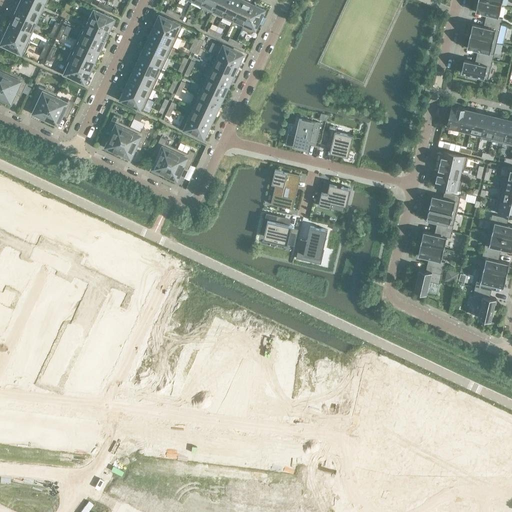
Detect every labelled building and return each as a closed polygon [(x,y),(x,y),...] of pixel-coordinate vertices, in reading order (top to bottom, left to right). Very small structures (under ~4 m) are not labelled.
[(47,1),(45,0),(21,0),(21,1),(40,10),(45,0),(47,1)] [(212,12),(217,0),(204,0),(201,7),(212,12)] [(222,17),(229,0),(217,0),(212,12),(222,17)] [(232,22),(242,0),(229,0),(222,17),(232,22)] [(242,28),(252,6),(248,4),(249,3),(243,0),(242,0),(232,22),(233,22),(234,20),(243,25),(241,28),(242,28)] [(499,17),(501,5),(481,0),(477,0),(475,11),(489,15),(488,21),(501,24),(502,18),(499,17)] [(40,10),(21,1),(17,12),(36,20),(40,10)] [(266,17),(261,15),(264,10),(257,6),(256,8),(252,6),(242,28),(252,33),(254,28),(255,28),(258,23),(262,25),(266,17)] [(93,9),(88,20),(109,30),(114,19),(93,9)] [(36,20),(17,12),(12,22),(31,31),(36,20)] [(177,36),(182,25),(160,15),(157,22),(158,22),(156,27),(177,36)] [(104,40),(109,30),(88,20),(87,20),(89,21),(85,31),(81,29),(104,40)] [(497,42),(501,24),(488,21),(486,26),(472,23),(469,35),(497,42)] [(26,41),(31,31),(12,22),(7,32),(30,43),(30,42),(26,41)] [(172,47),(177,36),(156,27),(154,31),(153,30),(150,36),(172,47)] [(99,50),(104,40),(81,29),(76,40),(99,50)] [(25,54),(30,43),(7,32),(2,43),(25,54)] [(493,60),(497,42),(469,35),(467,48),(480,51),(479,57),(493,60)] [(172,47),(150,36),(147,42),(149,43),(147,47),(167,57),(172,47)] [(94,60),(99,50),(76,40),(80,42),(75,51),(72,50),(71,50),(94,60)] [(239,60),(243,54),(224,45),(224,46),(218,43),(214,53),(236,64),(238,60),(239,60)] [(163,67),(167,57),(147,47),(145,51),(143,51),(141,57),(163,67)] [(94,60),(71,50),(67,60),(89,71),(94,60)] [(234,68),(236,64),(214,53),(213,54),(217,55),(213,65),(209,63),(209,64),(233,75),(236,69),(234,68)] [(158,78),(163,67),(141,57),(138,63),(139,64),(137,68),(158,78)] [(488,79),(493,60),(479,57),(478,63),(464,59),(461,72),(468,74),(467,78),(476,80),(477,76),(488,79)] [(89,71),(67,60),(66,61),(68,61),(63,72),(84,82),(89,71)] [(233,75),(209,64),(204,74),(227,84),(228,80),(230,81),(233,75)] [(0,93),(11,71),(0,66),(0,93)] [(153,88),(158,78),(137,68),(135,72),(134,71),(131,78),(153,88)] [(22,77),(11,71),(0,93),(0,96),(11,101),(17,89),(22,92),(28,80),(22,78),(22,77)] [(227,84),(204,74),(199,84),(223,95),(226,89),(225,89),(227,84)] [(148,98),(153,88),(131,78),(128,84),(129,84),(127,89),(148,98)] [(223,95),(199,84),(199,85),(202,86),(198,96),(194,94),(194,95),(217,105),(219,101),(220,102),(223,95)] [(46,117),(57,93),(45,87),(45,88),(39,86),(34,97),(40,100),(34,112),(46,117)] [(143,109),(148,98),(127,89),(125,93),(124,92),(121,99),(143,109)] [(69,113),(74,103),(74,102),(68,99),(67,102),(56,97),(58,93),(57,93),(46,117),(58,123),(63,111),(69,113)] [(217,105),(194,95),(189,105),(213,116),(216,110),(215,109),(217,105)] [(149,97),(145,108),(150,110),(155,99),(149,97)] [(213,116),(189,105),(185,115),(207,126),(209,122),(210,122),(213,116)] [(459,128),(464,107),(457,106),(457,108),(452,107),(448,126),(459,128)] [(470,131),(475,112),(473,111),(468,110),(468,111),(464,110),(465,108),(464,107),(459,128),(470,131)] [(481,134),(486,114),(484,114),(480,113),(479,114),(476,113),(477,112),(475,112),(470,131),(481,134)] [(491,140),(497,117),(495,117),(491,116),(490,116),(488,116),(488,115),(486,114),(481,134),(492,136),(491,140)] [(118,151),(130,126),(119,121),(121,117),(114,115),(107,130),(112,133),(106,146),(118,151)] [(207,126),(185,115),(180,125),(185,128),(185,129),(204,137),(207,131),(205,130),(207,126)] [(503,143),(508,120),(506,119),(502,118),(502,119),(499,118),(497,117),(491,140),(503,143)] [(316,142),(321,123),(304,118),(302,127),(298,127),(296,136),(288,134),(285,144),(304,148),(305,142),(310,143),(310,141),(316,142)] [(511,145),(511,121),(510,121),(510,120),(508,120),(503,143),(511,145)] [(348,156),(353,135),(336,131),(337,127),(330,125),(325,147),(331,148),(330,152),(348,156)] [(149,131),(143,128),(141,131),(130,126),(118,151),(130,157),(136,144),(142,147),(149,131)] [(165,173),(177,148),(166,143),(167,139),(161,136),(153,152),(159,155),(153,168),(165,173)] [(189,168),(196,153),(189,150),(188,153),(177,148),(165,173),(177,179),(183,166),(189,168)] [(468,157),(444,151),(443,156),(441,155),(440,162),(465,168),(468,157)] [(465,168),(440,162),(438,169),(440,169),(439,173),(437,172),(437,173),(462,179),(458,178),(461,168),(465,168)] [(511,166),(509,166),(507,177),(503,177),(511,179),(511,166)] [(277,194),(273,193),(271,204),(293,209),(297,188),(293,187),(296,174),(275,169),(272,183),(279,185),(277,194)] [(459,191),(462,179),(437,173),(435,180),(437,180),(436,185),(459,191)] [(511,179),(503,177),(500,188),(511,190),(511,179)] [(350,188),(329,183),(327,193),(321,191),(318,205),(331,208),(332,202),(346,205),(350,188)] [(511,190),(500,188),(497,199),(511,202),(511,190)] [(456,213),(461,195),(447,191),(446,198),(432,194),(429,207),(456,213)] [(467,193),(465,200),(475,203),(476,195),(467,193)] [(511,202),(497,199),(495,211),(511,214),(511,202)] [(25,202),(13,227),(26,233),(38,208),(25,202)] [(452,231),(456,213),(429,207),(426,219),(440,222),(439,228),(452,231)] [(266,230),(264,236),(277,239),(276,240),(280,241),(280,240),(286,241),(286,243),(288,244),(288,243),(294,245),(293,245),(294,245),(297,233),(296,232),(296,233),(291,231),(292,227),(292,225),(289,224),(276,221),(277,216),(278,215),(266,213),(266,214),(265,220),(267,221),(265,229),(266,230)] [(492,214),(488,232),(511,238),(511,225),(504,223),(505,217),(492,214)] [(37,227),(32,238),(38,242),(39,241),(51,246),(63,221),(50,215),(43,230),(37,227)] [(300,239),(296,258),(297,258),(297,257),(303,259),(304,254),(321,258),(323,249),(328,230),(310,225),(307,240),(300,239)] [(450,237),(452,231),(439,228),(437,234),(423,231),(420,243),(444,248),(447,236),(450,237)] [(80,232),(69,257),(81,262),(80,264),(87,267),(93,255),(86,252),(93,238),(80,232)] [(511,251),(511,250),(511,238),(488,232),(483,250),(497,254),(498,248),(511,251)] [(22,240),(17,252),(24,255),(29,243),(22,240)] [(441,260),(444,248),(420,243),(418,255),(431,258),(430,264),(443,268),(445,261),(441,260)] [(93,255),(87,267),(94,270),(95,269),(107,275),(119,250),(106,244),(99,258),(93,255)] [(495,259),(497,254),(483,250),(479,269),(506,275),(509,263),(495,259)] [(0,251),(0,260),(2,261),(0,266),(0,273),(17,281),(22,270),(8,263),(11,256),(0,251)] [(139,256),(128,281),(140,287),(152,262),(139,256)] [(440,283),(443,268),(430,264),(429,270),(419,268),(414,290),(427,294),(430,281),(440,283)] [(464,284),(467,273),(449,268),(446,279),(464,284)] [(504,287),(506,275),(479,269),(475,287),(488,290),(490,284),(504,287)] [(0,286),(12,292),(17,281),(0,273),(0,286)] [(56,278),(51,290),(71,299),(76,288),(82,291),(85,284),(74,279),(71,285),(56,278)] [(487,296),(488,290),(475,287),(471,303),(481,305),(478,317),(491,320),(496,298),(487,296)] [(112,289),(108,296),(120,301),(123,294),(112,289)] [(51,290),(46,301),(60,308),(57,314),(58,315),(69,320),(72,313),(66,310),(71,299),(51,290)] [(102,298),(99,305),(105,308),(99,321),(119,330),(125,317),(110,310),(113,304),(102,298)] [(41,307),(37,316),(54,324),(58,315),(57,314),(41,307)] [(0,310),(0,334),(1,335),(10,315),(0,310)] [(37,316),(33,325),(50,333),(54,324),(37,316)] [(86,332),(83,339),(95,344),(98,337),(112,344),(119,330),(99,321),(93,335),(86,332)] [(214,323),(209,334),(228,343),(234,332),(214,323)] [(33,325),(29,333),(46,341),(50,333),(33,325)] [(29,333),(25,342),(42,350),(46,341),(29,333)] [(209,334),(204,345),(223,354),(224,352),(228,343),(209,334)] [(83,339),(80,346),(87,349),(81,362),(100,371),(106,357),(92,350),(95,344),(83,339)] [(25,342),(21,351),(38,359),(42,350),(25,342)] [(256,354),(256,358),(262,358),(262,356),(283,359),(285,346),(263,344),(262,354),(256,354)] [(204,345),(199,356),(218,365),(223,356),(228,358),(230,355),(224,352),(223,354),(204,345)] [(21,351),(17,360),(34,368),(38,359),(21,351)] [(199,356),(194,367),(213,376),(214,374),(218,365),(199,356)] [(262,358),(260,368),(282,371),(283,359),(262,356),(262,358)] [(17,360),(13,369),(30,377),(34,368),(17,360)] [(68,372),(65,379),(76,384),(79,378),(94,384),(100,371),(81,362),(75,375),(68,372)] [(194,367),(189,378),(208,387),(213,378),(218,380),(220,377),(214,374),(213,376),(194,367)] [(253,378),(253,382),(259,382),(259,380),(281,383),(282,371),(260,368),(259,378),(253,378)] [(373,375),(370,385),(395,391),(396,387),(398,380),(373,375)] [(189,378),(184,389),(203,398),(204,396),(208,387),(189,378)] [(259,382),(258,392),(279,395),(281,383),(259,380),(259,382)] [(370,385),(368,395),(393,401),(394,397),(395,391),(370,385)] [(184,389),(179,400),(198,409),(203,400),(208,402),(210,398),(204,396),(203,398),(184,389)] [(418,405),(414,414),(424,418),(435,395),(425,390),(423,395),(421,398),(420,402),(418,405)] [(251,402),(250,405),(256,406),(256,404),(278,407),(279,395),(258,392),(257,402),(251,402)] [(368,395),(366,405),(391,411),(392,405),(393,401),(368,395)] [(435,395),(424,418),(434,422),(444,399),(435,395)] [(444,399),(434,422),(443,427),(453,403),(444,399)] [(453,403),(443,427),(452,431),(463,408),(453,403)] [(256,406),(255,417),(276,419),(278,407),(256,404),(256,406)] [(366,405),(364,415),(389,421),(390,417),(391,411),(366,405)] [(463,408),(452,431),(461,435),(472,412),(463,408)] [(0,423),(0,435),(10,437),(16,424),(21,414),(12,410),(11,412),(8,411),(2,424),(0,423)] [(472,412),(461,435),(471,440),(473,436),(474,433),(476,429),(479,422),(482,416),(472,412)] [(16,424),(10,437),(31,439),(37,426),(41,417),(32,413),(32,414),(29,413),(22,426),(16,424)] [(37,426),(31,439),(51,442),(57,429),(62,419),(53,415),(52,417),(49,416),(43,429),(37,426)] [(364,415),(362,425),(386,431),(388,425),(389,421),(364,415)] [(57,429),(51,442),(72,444),(78,431),(82,422),(73,418),(73,419),(70,418),(63,431),(57,429)] [(78,431),(72,444),(92,447),(103,424),(94,420),(93,422),(90,421),(84,434),(78,431)] [(362,425),(359,435),(384,441),(385,437),(386,431),(362,425)] [(142,437),(140,450),(162,452),(165,431),(150,429),(149,438),(142,437)] [(496,435),(495,439),(511,442),(511,431),(497,429),(496,435)] [(165,431),(162,452),(184,455),(186,442),(179,441),(180,433),(165,431)] [(194,443),(192,456),(214,458),(217,437),(202,435),(201,444),(194,443)] [(359,435),(357,445),(382,451),(383,444),(384,441),(359,435)] [(217,437),(214,458),(236,461),(238,448),(231,447),(232,438),(217,437)] [(494,443),(493,449),(511,453),(511,442),(495,439),(494,443)] [(246,449),(244,462),(266,464),(269,443),(254,441),(253,450),(246,449)] [(269,443),(266,464),(288,466),(290,454),(283,453),(284,444),(269,443)] [(357,445),(355,455),(380,460),(381,457),(382,451),(357,445)] [(407,469),(406,473),(417,474),(418,448),(407,448),(407,450),(407,453),(407,457),(407,461),(407,465),(407,469)] [(418,448),(417,474),(428,474),(428,448),(418,448)] [(428,448),(428,474),(438,474),(438,448),(428,448)] [(438,448),(438,474),(448,474),(448,448),(438,448)] [(448,448),(448,474),(458,474),(458,448),(448,448)] [(458,448),(458,474),(469,474),(469,464),(469,460),(469,456),(469,452),(469,449),(458,448)] [(492,455),(491,459),(511,463),(511,453),(493,449),(492,455)] [(355,455),(352,465),(377,471),(379,464),(380,460),(355,455)] [(490,463),(488,470),(511,474),(511,463),(491,459),(490,463)]
